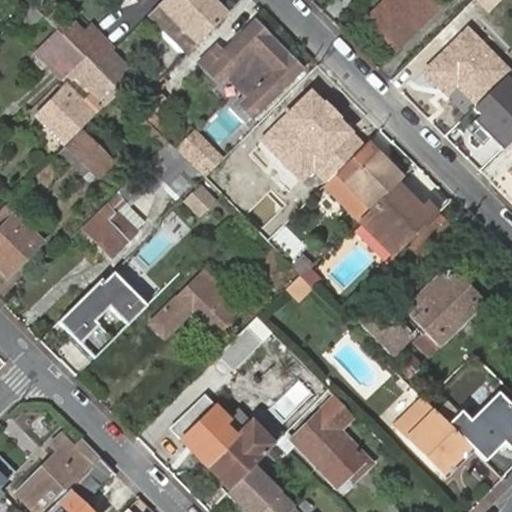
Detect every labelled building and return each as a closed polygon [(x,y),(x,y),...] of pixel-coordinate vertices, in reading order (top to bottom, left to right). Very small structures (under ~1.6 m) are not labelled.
[(194,42),(224,12),(212,0),(158,0),(146,12),(159,26),(157,37),(173,54),(184,53),(194,42)] [(371,26),(397,0),(382,0),(364,19),(371,26)] [(435,5),(430,0),(397,0),(371,26),(392,45),(435,5)] [(475,17),(492,0),(469,0),(464,5),(475,17)] [(119,40),(138,22),(123,7),(104,24),(119,40)] [(249,116),(298,68),(252,22),(220,54),(213,47),(197,64),(216,83),(223,76),(240,94),(233,100),(249,116)] [(71,25),(60,35),(82,56),(92,67),(106,52),(109,50),(86,27),(79,33),(71,25)] [(60,35),(56,31),(33,52),(60,78),(63,75),(82,56),(60,35)] [(460,35),(453,42),(481,71),(488,65),(460,35)] [(481,71),(453,42),(420,74),(449,103),(481,71)] [(92,67),(117,92),(131,77),(106,52),(92,67)] [(101,107),(117,92),(92,67),(82,56),(63,75),(69,81),(72,77),(89,94),(81,101),(65,84),(35,114),(61,142),(92,112),(94,114),(101,107)] [(161,97),(150,86),(130,106),(137,113),(141,117),(161,97)] [(495,99),(490,94),(457,125),(477,145),(511,111),(511,103),(507,99),(498,108),(492,102),(495,99)] [(358,143),(310,95),(255,149),(285,179),(302,163),(319,181),(358,143)] [(229,108),(210,126),(223,140),(243,122),(229,108)] [(139,131),(158,149),(165,142),(141,117),(137,113),(122,127),(131,137),(139,131)] [(114,152),(89,127),(64,150),(92,179),(109,163),(106,160),(114,152)] [(167,159),(175,152),(165,142),(158,149),(167,159)] [(358,143),(319,181),(355,221),(358,218),(368,208),(392,184),(398,179),(358,143)] [(160,176),(145,161),(116,190),(126,199),(146,180),(151,185),(160,176)] [(416,209),(392,184),(368,208),(358,218),(392,254),(433,214),(422,202),(416,209)] [(230,214),(203,186),(181,208),(208,236),(230,214)] [(26,205),(15,194),(0,208),(0,273),(4,278),(39,243),(14,217),(26,205)] [(142,224),(115,197),(82,230),(109,258),(142,224)] [(277,223),(290,207),(276,197),(264,212),(277,223)] [(451,229),(439,217),(408,249),(420,260),(451,229)] [(272,241),(295,256),(305,242),(282,227),(272,241)] [(288,271),(272,256),(254,273),(270,288),(288,271)] [(396,263),(389,256),(377,269),(383,275),(396,263)] [(300,257),(290,268),(296,274),(298,276),(309,266),(300,257)] [(481,302),(444,265),(398,311),(418,333),(409,341),(425,358),(481,302)] [(209,293),(216,286),(202,271),(152,321),(164,334),(187,313),(210,336),(231,314),(209,293)] [(92,321),(106,308),(124,326),(144,306),(112,274),(103,283),(98,279),(54,322),(90,358),(110,339),(92,321)] [(298,276),(296,274),(283,287),(284,287),(298,301),(310,289),(298,276)] [(238,307),(216,286),(209,293),(231,314),(238,307)] [(405,339),(378,311),(364,324),(357,317),(353,322),(406,376),(416,367),(397,347),(405,339)] [(243,324),(213,355),(229,371),(260,340),(243,324)] [(227,420),(203,396),(169,429),(207,466),(229,488),(239,477),(250,466),(256,461),(268,449),(245,427),(229,442),(217,430),(227,420)] [(337,430),(350,416),(332,397),(290,439),(335,484),(350,469),(356,476),(370,462),(337,430)] [(470,448),(422,400),(393,429),(443,478),(456,466),(458,459),(470,448)] [(292,447),(281,436),(275,443),(285,454),(292,447)] [(63,491),(98,457),(78,438),(65,450),(59,445),(52,451),(58,457),(18,497),(29,508),(24,511),(42,511),(43,511),(63,491)] [(456,466),(473,451),(470,448),(458,459),(456,466)] [(93,488),(110,471),(98,457),(63,491),(65,494),(47,511),(44,511),(43,511),(42,511),(83,511),(86,508),(88,501),(87,497),(90,494),(88,491),(92,487),(93,488)] [(0,475),(4,480),(13,472),(0,459),(0,475)] [(229,488),(223,494),(240,511),(285,511),(291,507),(250,466),(239,477),(229,488)]
